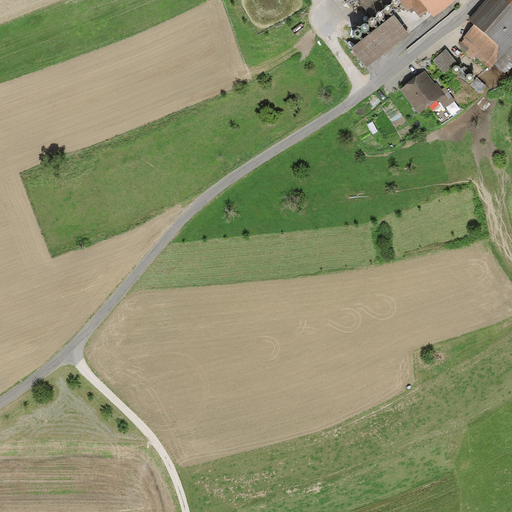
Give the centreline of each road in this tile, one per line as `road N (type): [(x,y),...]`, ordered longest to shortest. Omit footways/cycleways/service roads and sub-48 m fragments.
road 1 (unclassified): [(0,405),(68,350),(185,218),(247,166),(370,88),(478,0)]
road 2 (track): [(68,350),(143,428),(183,511)]
